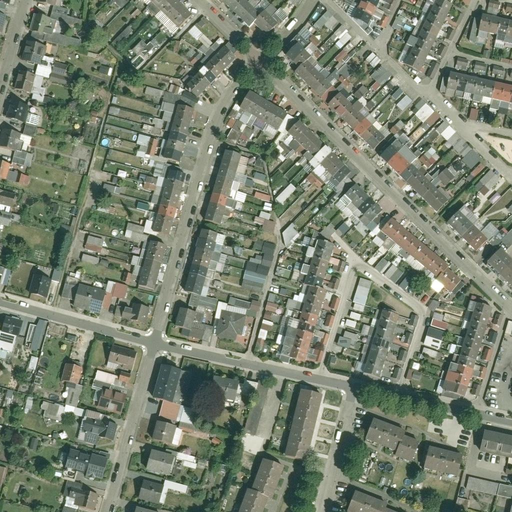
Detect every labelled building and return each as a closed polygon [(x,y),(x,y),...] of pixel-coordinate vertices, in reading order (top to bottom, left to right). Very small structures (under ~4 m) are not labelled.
[(111,0),(121,9),(127,2),(125,0),(111,0)] [(192,13),(178,0),(153,0),(180,25),(192,13)] [(272,22),(249,0),(226,0),(262,33),(272,22)] [(378,0),(360,0),(354,14),(366,25),(369,21),(378,0)] [(452,4),(443,0),(437,0),(406,63),(418,74),(452,4)] [(486,13),(496,16),(500,4),(489,0),(486,13)] [(52,18),(37,12),(31,29),(46,34),(52,18)] [(475,32),(511,40),(511,21),(479,14),(475,32)] [(205,48),(210,43),(194,26),(188,31),(205,48)] [(116,48),(132,31),(127,27),(111,43),(116,48)] [(336,38),(345,32),(342,27),(333,34),(336,38)] [(338,80),(336,79),(311,54),(317,48),(303,34),(291,46),(305,59),(299,65),(326,92),(338,80)] [(335,44),(339,49),(351,39),(346,34),(335,44)] [(152,49),(142,39),(131,51),(141,60),(152,49)] [(36,78),(71,88),(73,79),(57,75),(61,62),(43,57),(46,46),(31,42),(25,60),(38,63),(35,75),(21,71),(17,87),(32,92),(36,78)] [(236,57),(223,45),(184,86),(197,98),(236,57)] [(348,48),(338,54),(343,62),(353,56),(348,48)] [(372,68),(378,62),(371,55),(365,61),(372,68)] [(466,70),(467,59),(456,59),(456,70),(466,70)] [(381,66),(370,77),(375,82),(370,88),(375,93),(391,76),(381,66)] [(511,104),(511,86),(447,72),(443,89),(511,104)] [(159,107),(175,111),(162,158),(178,163),(194,107),(172,101),(175,87),(166,84),(159,107)] [(398,89),(391,96),(395,101),(403,93),(398,89)] [(284,109),(249,91),(242,105),(277,123),(284,109)] [(385,137),(339,92),(328,103),(374,148),(385,137)] [(405,95),(395,105),(402,112),(412,102),(405,95)] [(27,102),(12,98),(6,118),(22,122),(27,102)] [(410,112),(429,129),(440,117),(421,100),(410,112)] [(153,119),(152,126),(161,128),(162,121),(153,119)] [(393,135),(404,126),(400,121),(389,130),(393,135)] [(470,170),(481,159),(443,122),(435,130),(464,158),(461,161),(470,170)] [(348,166),(301,123),(291,134),(338,177),(348,166)] [(21,132),(6,128),(1,146),(16,150),(21,132)] [(424,149),(438,137),(433,131),(419,144),(424,149)] [(138,146),(136,157),(149,160),(147,167),(154,168),(152,177),(160,178),(163,163),(153,162),(157,140),(138,136),(136,146),(138,146)] [(450,200),(391,144),(380,156),(439,212),(450,200)] [(440,158),(430,148),(418,159),(428,169),(440,158)] [(240,155),(224,151),(204,221),(220,226),(240,155)] [(13,162),(0,157),(0,176),(8,179),(13,162)] [(477,175),(484,168),(480,165),(473,172),(477,175)] [(184,175),(168,170),(152,228),(168,233),(184,175)] [(481,199),(499,179),(489,170),(471,190),(481,199)] [(17,184),(28,186),(29,177),(19,175),(17,184)] [(371,223),(383,211),(355,183),(343,195),(371,223)] [(279,207),(295,189),(289,184),(273,202),(279,207)] [(102,191),(119,194),(120,188),(103,185),(102,191)] [(255,193),(254,198),(269,202),(270,197),(255,193)] [(476,249),(488,236),(460,208),(447,220),(476,249)] [(273,233),(274,223),(268,222),(269,215),(260,214),(259,221),(263,221),(262,231),(273,233)] [(466,280),(392,215),(381,227),(454,293),(466,280)] [(343,235),(349,228),(343,223),(337,230),(343,235)] [(140,242),(144,228),(127,224),(123,237),(140,242)] [(288,246),(299,235),(290,225),(279,236),(288,246)] [(218,234),(200,229),(183,291),(201,296),(218,234)] [(511,260),(507,255),(511,249),(511,234),(506,240),(498,232),(491,239),(501,250),(490,262),(511,283),(511,260)] [(101,254),(104,240),(87,236),(84,250),(101,254)] [(255,240),(253,248),(261,251),(263,243),(255,240)] [(304,361),(325,290),(319,289),(332,245),(315,240),(301,287),(305,288),(285,356),(304,361)] [(164,246),(149,242),(136,285),(152,290),(164,246)] [(264,293),(274,245),(264,243),(261,257),(255,256),(255,260),(247,258),(241,288),(264,293)] [(97,265),(99,259),(82,255),(81,261),(97,265)] [(337,268),(339,261),(329,258),(327,266),(337,268)] [(382,258),(374,269),(382,275),(390,265),(382,258)] [(392,265),(383,276),(394,284),(403,274),(392,265)] [(51,276),(35,271),(29,290),(46,295),(51,276)] [(398,287),(404,291),(412,280),(406,276),(398,287)] [(364,306),(372,283),(360,279),(353,303),(364,306)] [(103,280),(100,291),(76,284),(71,305),(98,312),(103,295),(121,299),(124,285),(103,280)] [(201,297),(197,312),(180,308),(175,329),(193,333),(196,320),(208,323),(214,300),(201,297)] [(401,304),(383,298),(362,372),(380,377),(401,304)] [(128,318),(146,322),(150,305),(133,301),(128,318)] [(266,303),(265,311),(275,313),(277,304),(266,303)] [(492,308),(474,303),(448,390),(466,395),(492,308)] [(218,309),(212,331),(239,337),(244,316),(218,309)] [(265,311),(263,319),(270,320),(271,313),(265,311)] [(351,313),(349,318),(358,321),(360,316),(351,313)] [(445,330),(446,324),(441,323),(442,316),(433,314),(430,328),(445,330)] [(4,318),(0,335),(0,336),(18,341),(23,323),(4,318)] [(23,348),(36,351),(44,322),(38,320),(36,326),(29,324),(23,348)] [(345,327),(354,329),(356,323),(346,320),(345,327)] [(255,350),(261,351),(266,332),(270,333),(273,323),(263,321),(255,350)] [(422,346),(438,351),(444,333),(428,328),(422,346)] [(349,349),(349,345),(355,346),(357,335),(344,333),(343,338),(338,338),(336,347),(349,349)] [(137,353),(110,346),(106,361),(134,368),(137,353)] [(436,358),(437,353),(423,349),(421,354),(436,358)] [(487,351),(484,361),(488,363),(492,352),(487,351)] [(34,371),(37,359),(30,357),(27,370),(34,371)] [(83,364),(67,360),(60,384),(77,388),(83,364)] [(183,370),(165,365),(155,397),(173,402),(183,370)] [(39,386),(46,371),(39,369),(33,384),(39,386)] [(94,382),(113,385),(114,375),(96,372),(94,382)] [(117,372),(114,386),(126,388),(128,374),(117,372)] [(239,379),(217,374),(212,397),(234,402),(239,379)] [(257,441),(272,387),(245,379),(241,393),(252,396),(241,437),(257,441)] [(305,452),(321,393),(304,388),(288,448),(305,452)] [(109,389),(104,404),(122,410),(127,394),(109,389)] [(4,403),(10,404),(13,392),(7,390),(4,403)] [(63,422),(66,407),(42,402),(40,410),(45,411),(44,418),(63,422)] [(119,424),(86,415),(81,431),(115,441),(119,424)] [(370,436),(402,447),(401,452),(418,458),(425,439),(408,433),(410,427),(377,415),(370,436)] [(176,425),(159,420),(153,441),(170,446),(176,425)] [(511,438),(484,432),(480,454),(511,461),(511,438)] [(461,477),(467,455),(432,446),(426,468),(461,477)] [(174,455),(147,448),(142,467),(169,474),(174,455)] [(107,462),(69,452),(64,470),(102,480),(107,462)] [(176,459),(181,460),(180,467),(194,469),(196,458),(177,454),(176,459)] [(283,468),(264,461),(252,492),(249,491),(240,511),(262,511),(267,499),(271,500),(283,468)] [(160,483),(140,478),(135,497),(155,503),(160,483)] [(511,511),(511,488),(469,479),(466,490),(511,501),(511,511)] [(164,481),(162,488),(185,494),(187,487),(164,481)] [(101,495),(70,487),(67,501),(98,509),(101,495)] [(347,509),(355,511),(400,511),(388,507),(390,502),(356,488),(347,509)] [(454,510),(464,511),(465,511),(469,501),(457,498),(454,510)]
